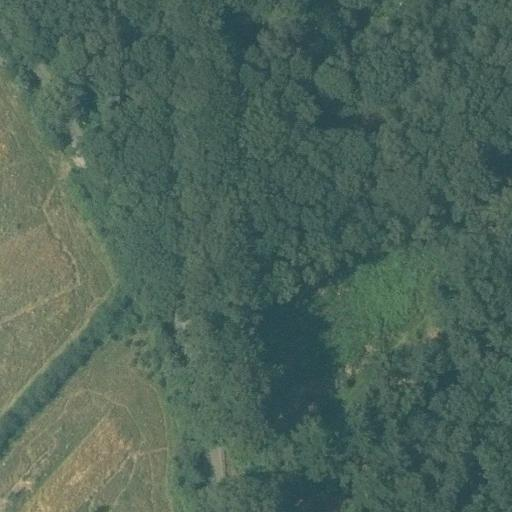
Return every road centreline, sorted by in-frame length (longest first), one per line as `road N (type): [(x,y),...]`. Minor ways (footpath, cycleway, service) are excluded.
road 1 (unclassified): [(202,342),(173,311),(1,0)]
road 2 (unclassified): [(202,342),(173,0)]
road 3 (unclassified): [(217,511),(202,342)]
